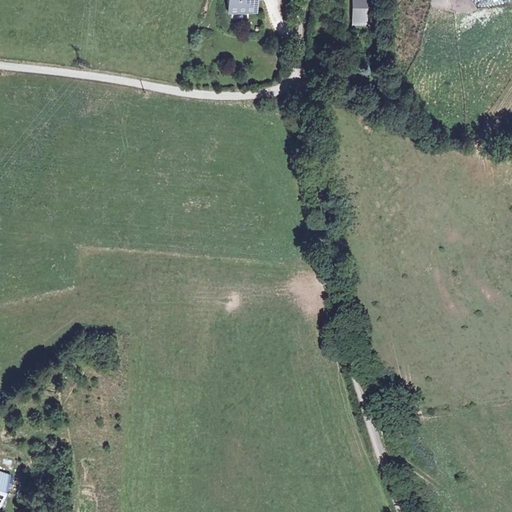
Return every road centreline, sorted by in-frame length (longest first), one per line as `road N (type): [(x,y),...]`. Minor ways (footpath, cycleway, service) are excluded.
road 1 (unclassified): [(301,83),(340,312),(403,511)]
road 2 (unclassified): [(0,62),(230,96),(301,83)]
